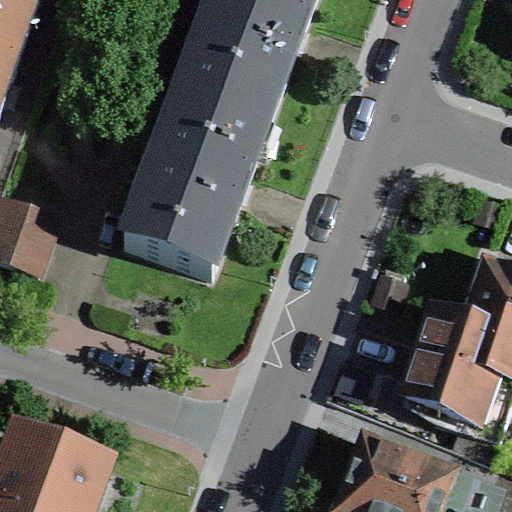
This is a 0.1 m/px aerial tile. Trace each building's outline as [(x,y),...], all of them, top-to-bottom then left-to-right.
[(0,0),(0,116),(40,0),(0,0)] [(319,0),(225,0),(199,68),(194,66),(152,175),(159,178),(147,209),(142,207),(126,251),(211,283),(319,0)] [(2,203),(0,209),(0,265),(39,279),(59,223),(2,203)] [(511,361),(511,271),(486,263),(458,343),(511,361)] [(384,282),(375,306),(396,313),(404,289),(384,282)] [(500,448),(511,412),(511,361),(458,343),(430,334),(406,406),(439,418),(436,427),(500,448)] [(95,511),(109,476),(20,443),(0,496),(0,511),(95,511)] [(364,446),(338,511),(470,511),(478,495),(465,490),(467,484),(462,482),(460,486),(453,484),(454,481),(364,446)]
